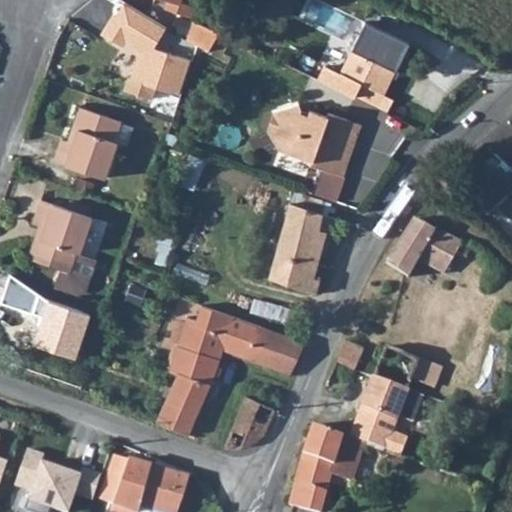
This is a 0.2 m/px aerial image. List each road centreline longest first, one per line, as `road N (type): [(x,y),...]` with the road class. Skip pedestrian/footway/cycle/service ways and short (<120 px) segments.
road 1 (residential): [(264,483),(373,237),(412,177),(511,87)]
road 2 (residential): [(0,384),(264,483)]
road 3 (track): [(510,88),(366,0)]
road 4 (residential): [(0,123),(38,5),(49,0)]
